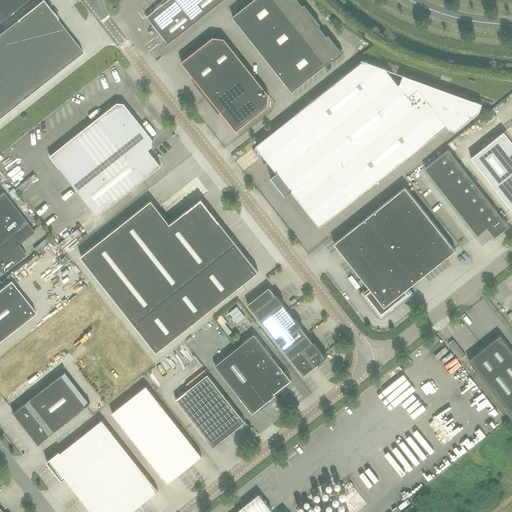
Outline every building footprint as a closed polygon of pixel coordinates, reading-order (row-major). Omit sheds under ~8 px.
[(0,116),(83,51),(57,18),(58,18),(43,0),(41,0),(17,19),(0,32),(0,116)] [(0,0),(0,21),(27,0),(0,0)] [(223,0),(167,0),(147,17),(162,37),(168,44),(223,0)] [(252,41),(301,3),(298,0),(252,0),(232,16),(252,41)] [(272,66),(321,28),(319,25),(320,24),(304,4),(303,5),(301,3),(252,41),(272,66)] [(321,28),(272,66),(292,91),(325,65),(326,67),(327,66),(326,65),(332,60),(333,61),(343,53),(328,34),(327,35),(321,28)] [(205,99),(246,66),(224,38),(213,37),(181,62),(196,80),(193,83),(205,99)] [(385,68),(363,61),(294,114),(358,195),(446,125),(449,128),(455,130),(479,111),(482,103),(403,74),(400,83),(398,85),(385,68)] [(246,66),(205,99),(218,114),(221,112),(236,131),(267,106),(269,94),(246,66)] [(97,216),(161,166),(148,150),(151,147),(152,139),(124,103),(117,102),(50,156),(97,216)] [(511,141),(504,131),(471,157),(511,209),(511,141)] [(432,178),(456,160),(448,150),(424,168),(432,178)] [(440,188),(464,169),(456,160),(432,178),(440,188)] [(447,197),(471,179),(464,169),(440,188),(447,197)] [(455,206),(479,188),(471,179),(447,197),(455,206)] [(394,309),(414,293),(409,287),(455,250),(405,187),(334,243),(368,286),(359,293),(380,320),(390,312),(388,309),(391,306),(394,309)] [(462,216),(486,198),(479,188),(455,206),(462,216)] [(0,269),(2,273),(26,254),(18,244),(34,231),(28,223),(3,191),(0,193),(0,269)] [(470,225),(494,207),(486,198),(462,216),(470,225)] [(258,271),(219,222),(219,221),(201,199),(170,224),(151,200),(80,256),(156,352),(258,271)] [(438,211),(445,206),(442,202),(435,206),(438,211)] [(494,207),(470,225),(478,236),(487,228),(494,237),(509,226),(494,207)] [(77,225),(59,242),(68,251),(85,234),(77,225)] [(0,340),(36,312),(10,280),(0,288),(0,340)] [(275,295),(269,287),(247,304),(303,375),(326,357),(313,341),(312,342),(301,327),(301,326),(295,317),(294,318),(282,303),(283,303),(276,294),(275,295)] [(217,316),(222,323),(227,319),(222,312),(217,316)] [(273,394),(274,393),(276,391),(278,393),(284,388),(283,386),(291,380),(254,334),(237,348),(273,394)] [(511,416),(511,350),(500,335),(468,360),(511,416)] [(275,395),(274,393),(273,394),(237,348),(214,365),(252,413),(260,407),(262,408),(268,403),(267,401),(275,395)] [(90,403),(65,371),(14,412),(13,411),(12,412),(39,445),(39,444),(39,443),(90,403)] [(213,447),(245,422),(207,374),(175,399),(213,447)] [(146,386),(112,413),(167,483),(201,456),(146,386)] [(130,511),(158,491),(102,420),(60,453),(59,451),(46,461),(51,467),(52,467),(57,473),(56,474),(61,480),(64,478),(91,511),(130,511)] [(10,424),(3,426),(6,433),(13,431),(10,424)] [(235,511),(268,511),(272,510),(259,494),(235,511)]
